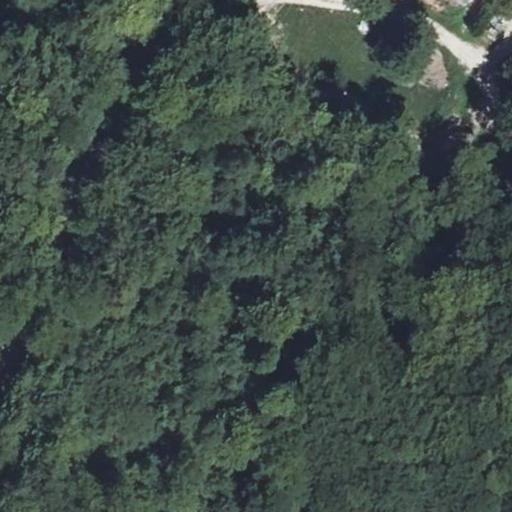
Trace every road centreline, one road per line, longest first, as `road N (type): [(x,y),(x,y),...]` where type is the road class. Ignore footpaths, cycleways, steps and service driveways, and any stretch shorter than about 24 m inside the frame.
road 1 (track): [(39,281),(79,261),(287,254),(444,229),(511,232)]
road 2 (unclassified): [(192,0),(164,27),(96,131),(0,378)]
